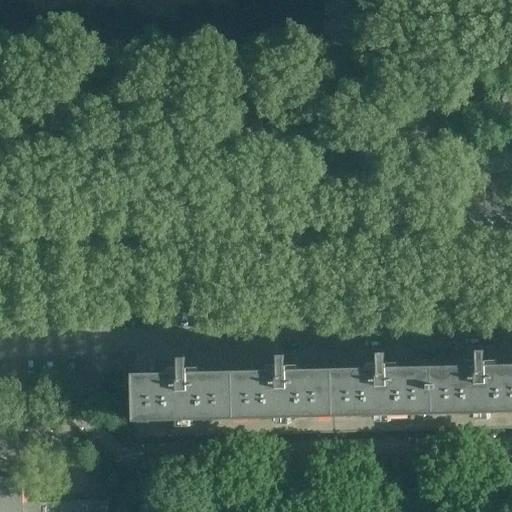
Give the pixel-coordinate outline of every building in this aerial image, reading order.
[(511,125),(511,92),(497,93),(497,126),(511,125)] [(511,428),(511,364),(488,365),(487,361),(485,361),(485,350),(478,350),(478,361),(475,361),(476,366),(432,367),(434,430),(511,428)] [(434,430),(432,367),(389,368),(389,363),(386,363),(386,353),(379,353),(379,363),(377,363),(377,368),(333,369),(334,433),(434,430)] [(334,433),(333,369),(289,370),(289,365),(286,365),(286,355),(279,355),(279,366),(277,366),(277,370),(233,371),(235,435),(334,433)] [(235,435),(233,371),(190,372),(190,368),(188,368),(187,357),(180,358),(180,368),(178,368),(178,373),(134,374),(136,438),(235,435)] [(0,511),(108,511),(109,502),(83,503),(83,501),(80,501),(80,503),(23,504),(22,478),(0,478),(0,511)]
